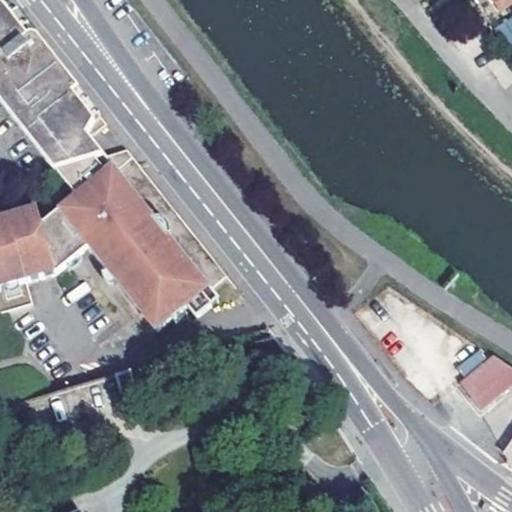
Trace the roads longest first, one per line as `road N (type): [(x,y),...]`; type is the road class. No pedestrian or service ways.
road 1 (secondary): [(59,0),(328,335)]
road 2 (track): [(347,0),(511,177)]
road 3 (residential): [(511,120),(402,0)]
road 4 (secondary): [(435,449),(328,335)]
road 5 (secondary): [(328,335),(398,469)]
